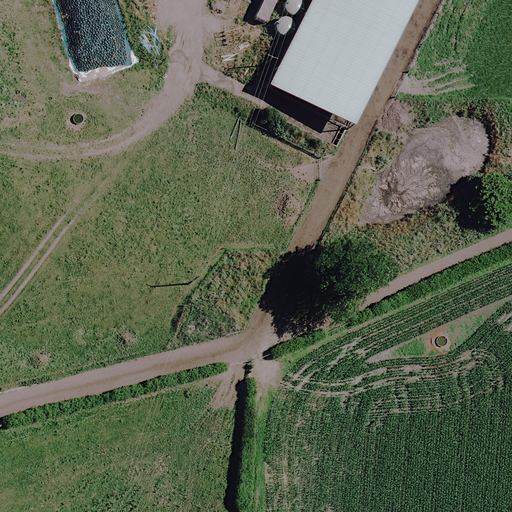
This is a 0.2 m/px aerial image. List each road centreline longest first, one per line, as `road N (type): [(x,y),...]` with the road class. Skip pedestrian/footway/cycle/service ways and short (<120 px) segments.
road 1 (track): [(511,235),(293,326),(0,399)]
road 2 (track): [(456,0),(293,326)]
